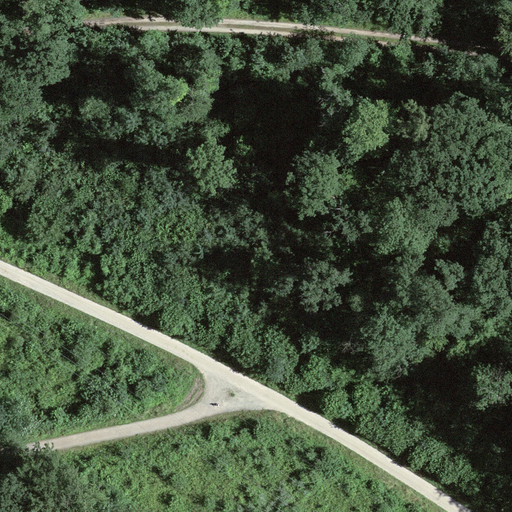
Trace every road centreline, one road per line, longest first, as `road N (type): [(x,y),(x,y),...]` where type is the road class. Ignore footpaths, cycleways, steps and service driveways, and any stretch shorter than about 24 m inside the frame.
road 1 (track): [(0,263),(383,449),(472,511)]
road 2 (track): [(0,39),(170,11),(511,22)]
road 3 (track): [(0,453),(160,425),(248,381)]
